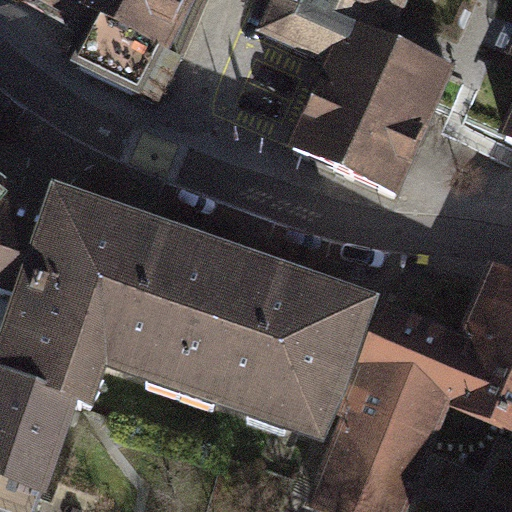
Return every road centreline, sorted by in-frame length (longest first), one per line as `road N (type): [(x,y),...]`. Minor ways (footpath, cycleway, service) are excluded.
road 1 (residential): [(161,158),(318,218),(511,248)]
road 2 (residential): [(0,61),(63,109),(161,158)]
road 3 (residential): [(225,0),(161,158)]
